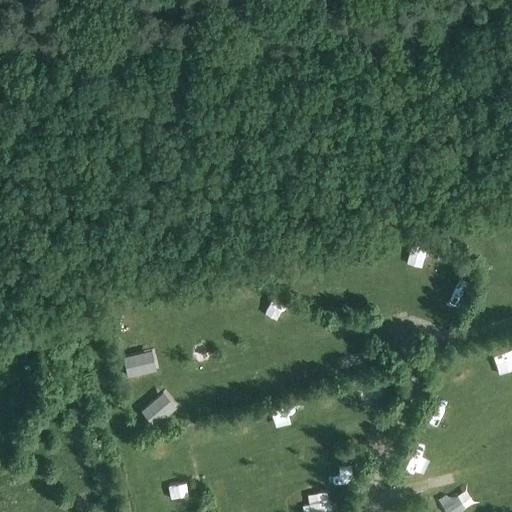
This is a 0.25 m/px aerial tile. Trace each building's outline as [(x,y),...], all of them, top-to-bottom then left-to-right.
[(300,324),(312,304),(292,292),(281,312),(300,324)] [(476,353),(456,357),(460,376),(480,372),(476,353)] [(363,398),(387,393),(384,381),(360,386),(363,398)] [(434,416),(451,422),(457,407),(441,400),(434,416)] [(415,456),(433,463),(440,446),(422,439),(415,456)] [(335,476),(360,483),(367,460),(342,453),(335,476)] [(304,505),(305,511),(335,511),(332,498),(304,505)]
